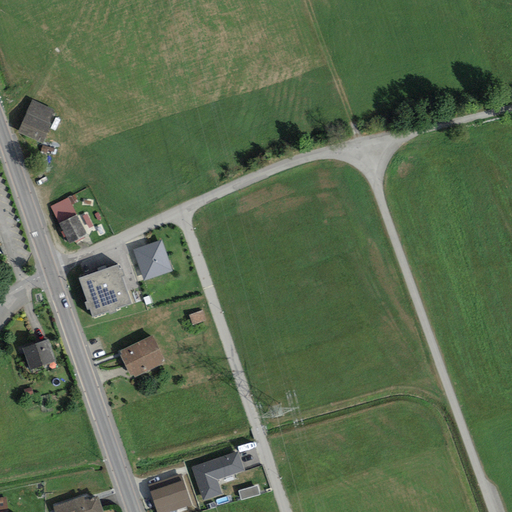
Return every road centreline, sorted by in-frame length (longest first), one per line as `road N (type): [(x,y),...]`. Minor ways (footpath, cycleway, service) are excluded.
road 1 (unclassified): [(182,209),(280,166),(362,144),(493,511)]
road 2 (residential): [(286,511),(182,209)]
road 3 (secondary): [(133,511),(51,271)]
road 4 (secondary): [(51,271),(0,120)]
road 5 (unclassified): [(51,271),(182,209)]
